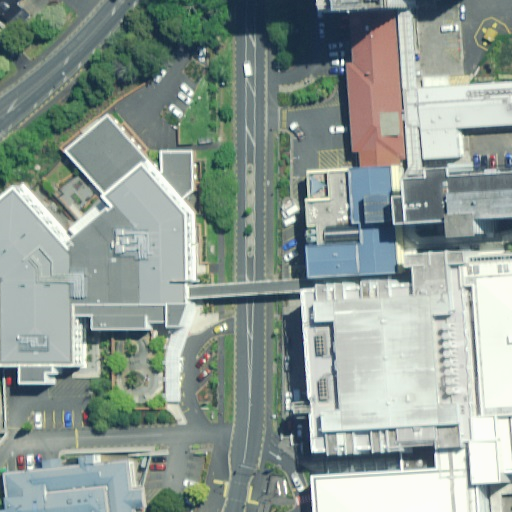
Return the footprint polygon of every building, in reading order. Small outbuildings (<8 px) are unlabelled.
[(20,0),(0,0),(0,15),(1,17),(20,0)] [(415,162),(407,4),(357,8),(365,165),(415,162)] [(511,80),(429,86),(433,158),(469,156),(467,126),(511,123),(511,80)] [(76,244),(28,187),(0,210),(0,267),(12,283),(9,367),(84,363),(85,326),(190,325),(199,303),(196,294),(196,213),(184,198),(196,187),(196,150),(165,150),(166,171),(163,172),(115,116),(74,150),(121,207),(76,244)] [(423,195),(425,222),(479,219),(480,235),(509,234),(508,217),(511,216),(511,171),(479,173),(479,165),(454,166),(455,174),(432,175),(433,194),(423,195)] [(327,172),(315,173),(322,285),(327,285),(420,280),(415,219),(413,167),(403,167),(355,170),(346,171),(327,172)] [(505,360),(507,398),(494,399),(498,474),(497,482),(511,481),(511,263),(501,264),(501,276),(502,284),(505,360)] [(420,280),(327,285),(327,289),(327,293),(499,284),(502,284),(501,276),(420,280)] [(327,293),(324,293),(335,450),(494,441),(492,398),(504,397),(499,284),(327,293)] [(16,510),(0,511),(138,511),(138,509),(148,508),(146,489),(136,491),(132,460),(11,475),(16,510)] [(494,469),(332,477),(333,494),(333,511),(497,511),(497,508),(494,469)]
